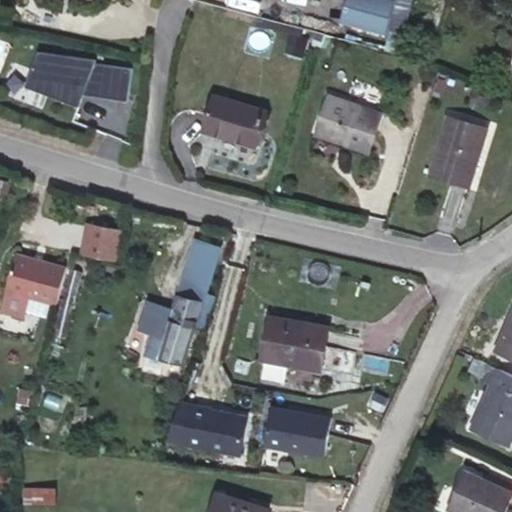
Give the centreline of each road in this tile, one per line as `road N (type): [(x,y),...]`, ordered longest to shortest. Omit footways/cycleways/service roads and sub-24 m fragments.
road 1 (residential): [(0,149),(466,271)]
road 2 (residential): [(358,511),(466,271)]
